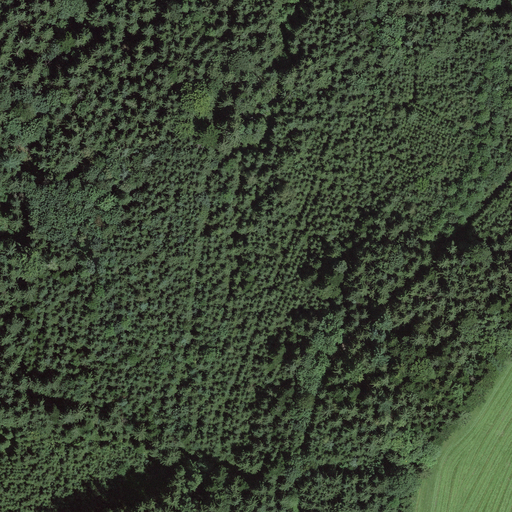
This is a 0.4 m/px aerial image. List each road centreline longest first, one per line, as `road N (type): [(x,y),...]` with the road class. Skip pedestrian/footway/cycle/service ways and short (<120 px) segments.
road 1 (track): [(511,179),(347,338),(294,481),(299,511)]
road 2 (track): [(293,500),(178,445),(178,393)]
